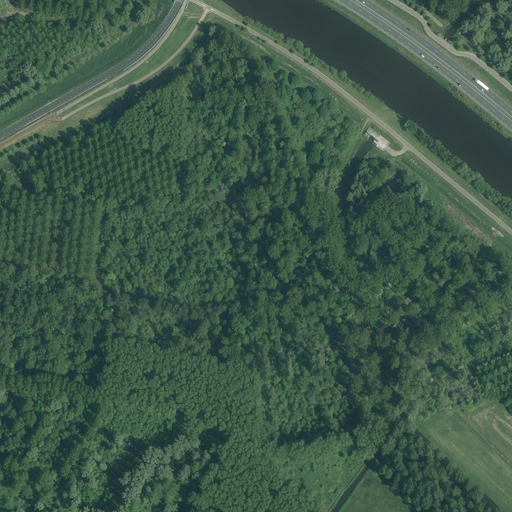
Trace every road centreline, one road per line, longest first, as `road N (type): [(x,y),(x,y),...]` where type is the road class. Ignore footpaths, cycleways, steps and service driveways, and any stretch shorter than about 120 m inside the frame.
road 1 (tertiary): [(0,136),(142,55),(180,0)]
road 2 (trunk): [(342,0),(511,126)]
road 3 (trunk): [(511,113),(362,0)]
road 4 (track): [(396,154),(511,265)]
road 5 (unclassified): [(391,0),(511,88)]
